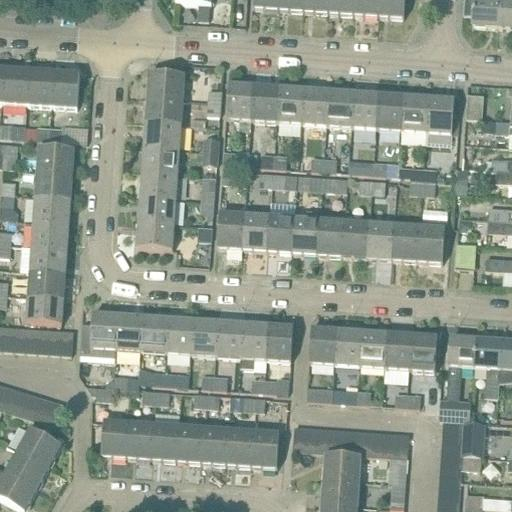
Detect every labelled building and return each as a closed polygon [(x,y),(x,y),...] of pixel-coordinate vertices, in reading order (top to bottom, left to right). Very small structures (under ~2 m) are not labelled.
[(212,9),(212,0),(176,0),(176,7),(212,9)] [(279,14),(279,0),(254,0),(253,12),(279,14)] [(304,0),(279,0),(279,14),(304,15),(304,0)] [(329,17),(330,0),(304,0),(304,15),(329,17)] [(330,0),(329,17),(354,19),(355,0),(330,0)] [(380,0),(355,0),(354,19),(379,21),(380,0)] [(405,0),(380,0),(379,21),(404,22),(405,0)] [(472,30),(498,32),(500,0),(487,0),(487,2),(475,1),(474,3),(464,2),(463,18),(473,19),(472,30)] [(511,32),(511,0),(500,0),(498,32),(511,32)] [(190,12),(183,16),(189,26),(196,21),(190,12)] [(30,74),(5,72),(3,108),(28,109),(30,74)] [(55,76),(30,74),(28,109),(53,111),(55,76)] [(80,77),(55,76),(53,111),(78,113),(80,77)] [(149,76),(148,102),(183,104),(185,79),(149,76)] [(226,123),(252,125),(254,89),(229,88),(226,123)] [(277,127),(279,91),(254,89),(252,125),(277,127)] [(304,93),(279,91),(277,127),(302,128),(304,93)] [(302,128),(327,130),(329,95),(304,93),(302,128)] [(208,107),(221,108),(222,95),(214,94),(209,94),(208,107)] [(354,96),(329,95),(327,130),(352,132),(354,96)] [(379,98),(354,96),(352,132),(377,133),(379,98)] [(402,135),(404,100),(379,98),(377,133),(402,135)] [(484,100),(468,99),(466,123),(482,124),(484,100)] [(429,101),(404,100),(402,135),(427,137),(429,101)] [(429,101),(427,137),(452,139),(455,103),(429,101)] [(181,129),(183,104),(148,102),(146,127),(181,129)] [(220,120),(221,108),(208,107),(207,119),(220,120)] [(510,139),(511,127),(495,126),(494,138),(510,139)] [(146,127),(144,152),(180,154),(181,129),(146,127)] [(11,130),(1,129),(0,142),(25,144),(26,130),(11,130)] [(37,144),(49,145),(50,132),(37,132),(37,144)] [(63,133),(50,132),(49,145),(74,147),(75,136),(63,135),(63,133)] [(206,144),(205,156),(218,157),(218,145),(206,144)] [(5,148),(4,161),(17,162),(18,149),(5,148)] [(237,157),(231,157),(231,149),(224,149),(224,156),(223,169),(236,170),(237,157)] [(39,151),(37,176),(73,179),(75,153),(39,151)] [(144,152),(142,177),(178,179),(180,154),(144,152)] [(204,169),(217,170),(218,157),(205,156),(204,169)] [(261,172),(274,172),(275,160),(262,159),(261,172)] [(287,161),(275,160),(274,172),(286,173),(287,161)] [(324,176),(324,163),(312,162),(311,175),(324,176)] [(324,163),(324,176),(348,178),(349,165),(324,163)] [(511,177),(511,164),(492,163),(491,176),(497,176),(511,177)] [(349,165),(348,178),(373,179),(374,167),(349,165)] [(387,167),(374,167),(373,179),(386,180),(387,167)] [(411,182),(411,185),(423,186),(424,173),(399,172),(398,181),(411,182)] [(424,173),(423,186),(436,187),(437,174),(424,173)] [(235,176),(223,175),(222,188),(235,189),(235,176)] [(37,176),(35,201),(71,204),(73,179),(37,176)] [(511,188),(511,177),(497,176),(496,188),(511,188)] [(176,204),(178,179),(142,177),(141,201),(176,204)] [(272,191),(273,178),(261,178),(260,190),(272,191)] [(298,180),(273,178),(272,191),(297,193),(298,180)] [(323,182),(298,180),(297,193),(322,195),(323,182)] [(214,207),(216,182),(203,181),(201,206),(214,207)] [(348,184),(323,182),(322,195),(347,197),(348,184)] [(467,183),(456,183),(455,183),(455,196),(467,197),(467,183)] [(359,197),(372,198),(373,185),(360,185),(359,197)] [(373,185),(372,198),(385,199),(386,186),(373,185)] [(409,198),(422,199),(423,186),(411,185),(409,198)] [(2,186),(1,198),(14,199),(15,186),(2,186)] [(436,187),(423,186),(422,199),(435,200),(436,187)] [(14,199),(1,198),(0,211),(13,212),(14,199)] [(71,204),(35,201),(34,226),(69,229),(71,204)] [(174,229),(176,204),(141,201),(139,226),(174,229)] [(213,220),(214,207),(201,206),(200,219),(213,220)] [(511,215),(490,214),(489,226),(511,227),(511,215)] [(317,259),(320,216),(306,215),(306,222),(295,222),(292,257),(317,259)] [(317,259),(342,261),(345,225),(321,224),(321,216),(320,216),(317,259)] [(242,254),(245,218),(220,217),(217,252),(242,254)] [(270,220),(245,218),(242,254),(267,256),(270,220)] [(267,256),(292,257),(295,222),(270,220),(267,256)] [(460,223),(459,234),(466,235),(470,231),(471,224),(460,223)] [(342,261),(367,262),(370,227),(345,225),(342,261)] [(67,254),(69,229),(34,226),(32,251),(67,254)] [(172,255),(174,229),(139,226),(137,252),(172,255)] [(511,227),(489,226),(488,233),(488,237),(511,239),(511,227)] [(394,229),(370,227),(367,262),(392,264),(394,229)] [(392,264),(417,266),(419,230),(394,229),(392,264)] [(445,232),(419,230),(417,266),(443,268),(445,232)] [(212,232),(199,231),(198,244),(211,245),(212,232)] [(0,235),(0,248),(10,249),(11,236),(0,235)] [(0,248),(0,261),(10,262),(10,249),(0,248)] [(474,274),(476,249),(457,248),(455,273),(474,274)] [(32,251),(30,276),(66,279),(67,254),(32,251)] [(511,276),(511,264),(486,263),(485,275),(511,276)] [(30,276),(28,301),(64,304),(66,279),(30,276)] [(62,329),(64,304),(28,301),(26,326),(62,329)] [(116,367),(117,354),(119,319),(93,317),(92,329),(83,328),(80,364),(116,367)] [(142,356),(144,320),(119,319),(117,354),(142,356)] [(142,356),(166,358),(169,322),(144,320),(142,356)] [(166,358),(191,359),(194,324),(169,322),(166,358)] [(216,361),(218,326),(194,324),(191,359),(216,361)] [(243,327),(218,326),(216,361),(241,363),(240,372),(241,372),(243,327)] [(266,365),(268,329),(243,327),(241,372),(254,373),(255,364),(266,365)] [(294,331),(268,329),(266,365),(291,366),(294,331)] [(15,332),(3,331),(2,355),(14,356),(15,332)] [(14,356),(25,356),(27,332),(15,332),(14,356)] [(39,333),(27,332),(25,356),(37,357),(39,333)] [(335,369),(338,334),(312,332),(309,367),(335,369)] [(37,357),(49,358),(51,334),(39,333),(37,357)] [(62,335),(51,334),(49,358),(61,359),(62,335)] [(360,371),(363,335),(338,334),(335,369),(360,371)] [(62,335),(61,359),(72,360),(74,336),(62,335)] [(385,373),(387,337),(363,335),(360,371),(385,373)] [(410,374),(412,339),(387,337),(385,373),(410,374)] [(412,339),(410,374),(435,376),(438,340),(412,339)] [(440,425),(444,426),(466,427),(470,427),(471,406),(460,405),(462,370),(474,371),(477,343),(451,341),(446,405),(441,405),(440,425)] [(497,403),(501,344),(477,343),(474,371),(487,372),(485,402),(497,403)] [(511,345),(501,344),(497,403),(511,404),(511,377),(511,345)] [(165,390),(166,378),(153,377),(152,389),(165,390)] [(178,378),(166,378),(165,390),(177,391),(178,378)] [(113,393),(127,394),(128,381),(114,380),(113,393)] [(202,393),(215,394),(215,381),(203,380),(202,393)] [(228,382),(215,381),(215,394),(227,395),(228,382)] [(265,384),(265,397),(288,399),(289,384),(278,383),(278,385),(265,384)] [(252,396),(265,397),(265,384),(253,384),(252,396)] [(0,414),(3,415),(10,392),(0,389),(0,414)] [(102,393),(87,391),(92,400),(96,400),(96,404),(114,406),(115,400),(127,401),(127,394),(113,393),(112,393),(104,393),(102,393)] [(20,395),(10,392),(3,415),(13,418),(20,395)] [(307,405),(332,406),(333,394),(308,392),(307,405)] [(359,395),(333,394),(332,406),(358,408),(359,395)] [(13,418),(24,422),(31,399),(20,395),(13,418)] [(144,409),(157,410),(158,396),(145,395),(144,409)] [(359,395),(358,408),(370,409),(371,396),(359,395)] [(170,397),(158,396),(157,410),(169,411),(170,397)] [(395,411),(408,412),(408,399),(396,398),(395,411)] [(24,422),(34,425),(41,402),(31,399),(24,422)] [(206,413),(207,400),(195,399),(194,412),(206,413)] [(408,399),(408,412),(420,413),(421,400),(408,399)] [(207,400),(206,413),(230,415),(231,401),(207,400)] [(34,425),(44,428),(51,405),(41,402),(34,425)] [(243,416),(254,417),(255,403),(244,402),(243,416)] [(255,403),(254,417),(265,417),(266,403),(255,403)] [(63,409),(51,405),(44,428),(56,431),(63,409)] [(102,460),(127,462),(129,427),(104,425),(102,460)] [(465,438),(466,427),(444,426),(443,436),(465,438)] [(154,428),(129,427),(127,462),(152,464),(154,428)] [(483,428),(470,427),(466,427),(465,438),(464,449),(463,459),(463,461),(480,462),(481,462),(483,428)] [(177,466),(179,430),(154,428),(152,464),(177,466)] [(202,467),(205,432),(179,430),(177,466),(202,467)] [(293,455),(304,456),(306,432),(294,431),(293,455)] [(31,432),(18,454),(49,471),(62,449),(31,432)] [(230,434),(205,432),(202,467),(227,469),(230,434)] [(317,433),(306,432),(304,456),(316,457),(317,433)] [(316,457),(326,457),(327,457),(329,433),(317,433),(316,457)] [(329,433),(327,457),(338,458),(340,434),(329,433)] [(255,435),(230,434),(227,469),(252,471),(255,435)] [(340,434),(338,458),(350,459),(351,435),(340,434)] [(280,437),(255,435),(252,471),(277,473),(280,437)] [(351,435),(350,459),(361,460),(363,436),(351,435)] [(361,460),(362,460),(372,461),(374,437),(363,436),(361,460)] [(464,449),(465,438),(443,436),(442,447),(464,449)] [(385,437),(374,437),(372,461),(384,462),(385,437)] [(390,462),(395,462),(397,438),(385,437),(384,462),(390,462)] [(409,439),(397,438),(395,462),(407,463),(409,439)] [(463,459),(464,449),(442,447),(441,458),(463,459)] [(18,454),(6,476),(37,494),(49,471),(18,454)] [(327,457),(326,457),(324,483),(360,485),(362,460),(361,460),(350,459),(338,458),(327,457)] [(441,458),(441,469),(463,470),(463,461),(463,459),(441,458)] [(463,461),(463,470),(462,474),(479,474),(480,462),(463,461)] [(388,488),(392,488),(406,489),(407,463),(395,462),(390,462),(388,488)] [(462,474),(463,470),(441,469),(440,479),(462,481),(462,474)] [(26,511),(37,494),(6,476),(0,473),(0,502),(17,511),(26,511)] [(461,492),(462,481),(440,479),(439,490),(461,492)] [(359,510),(360,485),(324,483),(322,508),(359,510)] [(405,502),(406,489),(392,488),(391,501),(405,502)] [(460,503),(461,492),(439,490),(438,501),(460,503)] [(511,511),(511,504),(485,502),(485,500),(467,499),(466,511),(467,511),(511,511)] [(440,511),(459,511),(460,503),(438,501),(437,511),(440,511)]
